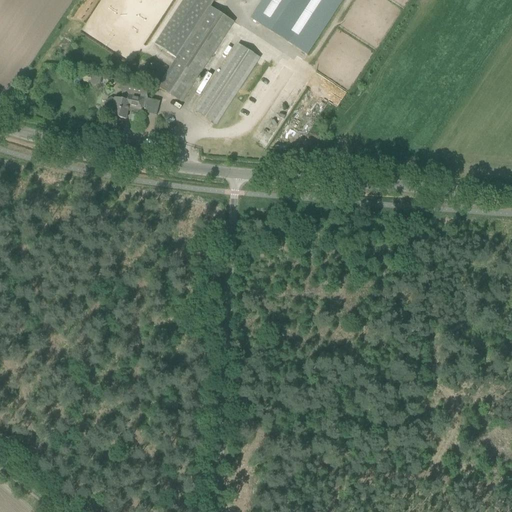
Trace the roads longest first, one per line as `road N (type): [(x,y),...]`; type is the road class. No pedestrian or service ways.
road 1 (unclassified): [(218,511),(235,173)]
road 2 (tertiary): [(511,195),(235,173)]
road 3 (tertiary): [(235,173),(144,162),(0,124)]
